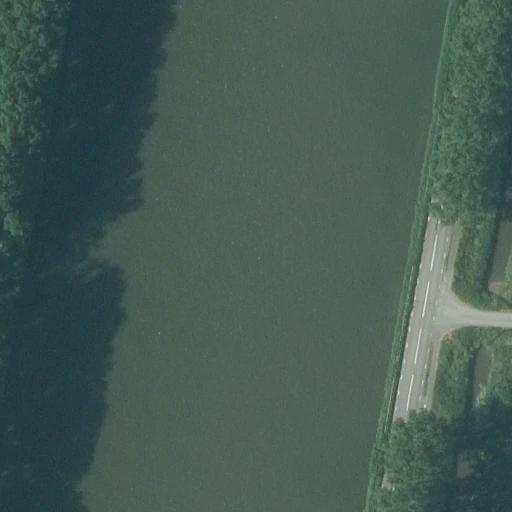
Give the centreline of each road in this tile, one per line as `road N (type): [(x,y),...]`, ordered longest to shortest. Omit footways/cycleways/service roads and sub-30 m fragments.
road 1 (tertiary): [(392,511),(478,0)]
road 2 (unclassified): [(0,206),(35,0)]
